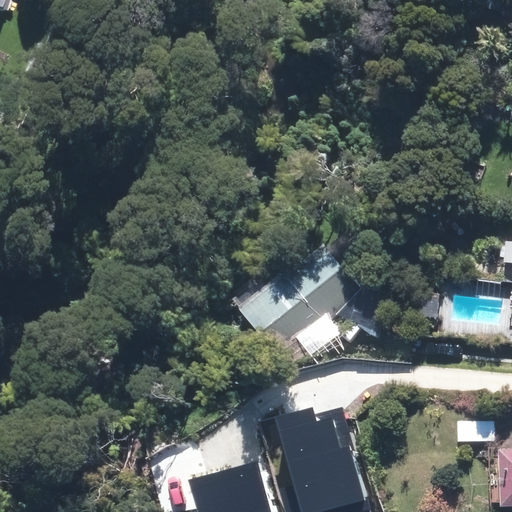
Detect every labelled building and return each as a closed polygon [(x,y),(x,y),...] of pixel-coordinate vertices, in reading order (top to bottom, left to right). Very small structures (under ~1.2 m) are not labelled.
[(469,0),(469,3),(505,14),(508,0),(469,0)] [(511,237),(496,236),(494,252),(511,253),(511,237)] [(250,304),(286,349),(365,285),(328,240),(250,304)] [(444,293),(423,291),(421,319),(443,320),(444,293)] [(312,407),(275,417),(302,511),(317,511),(365,498),(350,447),(339,450),(330,418),(316,422),(312,407)] [(464,424),(465,442),(500,442),(500,423),(464,424)] [(270,511),(256,461),(191,480),(199,511),(270,511)]
